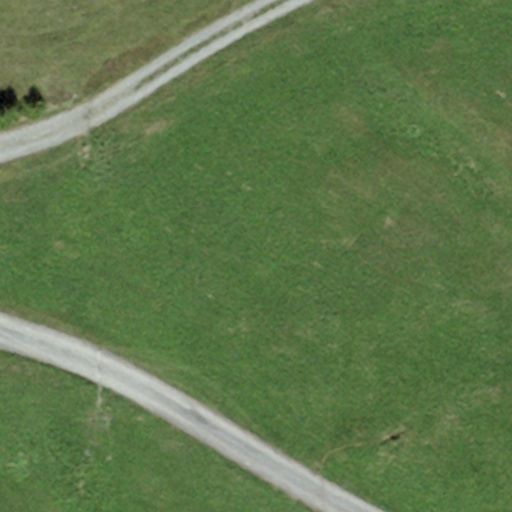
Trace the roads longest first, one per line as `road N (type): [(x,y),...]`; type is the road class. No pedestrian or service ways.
road 1 (track): [(0,330),(126,382),(330,511)]
road 2 (track): [(304,0),(0,152)]
